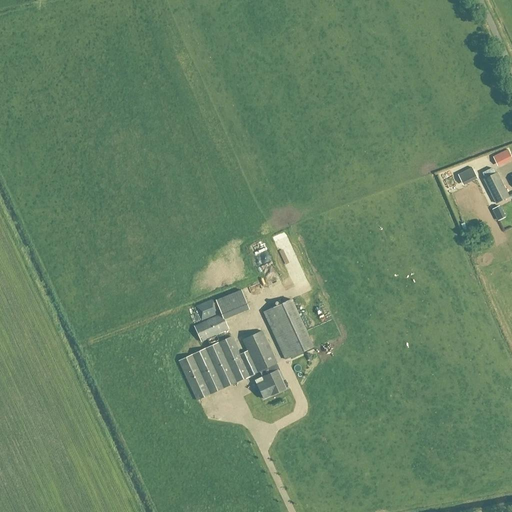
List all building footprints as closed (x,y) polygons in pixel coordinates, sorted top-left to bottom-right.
[(497,167),(511,159),(511,158),(508,150),(493,158),(497,167)] [(462,183),(476,176),(472,168),(458,175),(462,183)] [(497,173),(496,174),(493,168),(482,173),(485,179),(483,180),(495,204),(509,197),(497,173)] [(442,179),(459,173),(458,169),(440,175),(442,179)] [(503,219),(497,207),(492,210),(498,221),(503,219)] [(268,292),(279,288),(263,246),(251,250),(259,270),(268,292)] [(281,259),(292,289),(303,285),(292,255),(281,259)] [(219,310),(220,314),(193,326),(201,342),(228,329),(223,320),(248,310),(241,290),(215,300),(216,302),(213,303),(212,299),(195,306),(201,321),(218,315),(216,311),(219,310)] [(292,300),(263,313),(285,360),(313,347),(292,300)] [(260,372),(262,377),(254,381),(262,398),(269,395),(269,396),(285,389),(277,371),(279,370),(262,331),(241,340),(247,352),(240,355),(232,337),(178,361),(196,400),(258,372),(260,372)]
